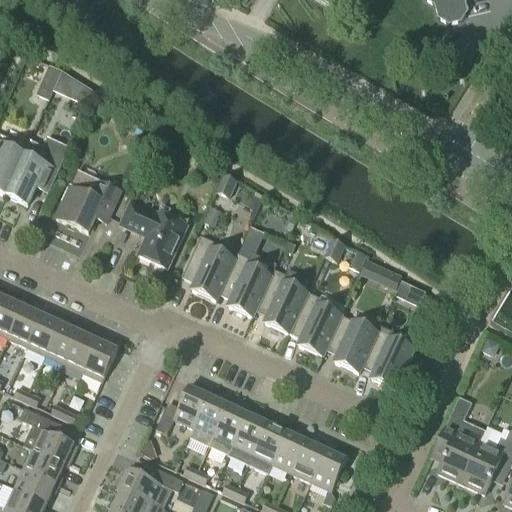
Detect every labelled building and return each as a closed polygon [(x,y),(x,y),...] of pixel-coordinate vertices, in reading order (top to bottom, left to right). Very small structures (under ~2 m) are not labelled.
[(320,0),(340,11),(346,0),(320,0)] [(423,0),(424,2),(434,9),(437,21),(448,28),(461,25),(467,14),(465,5),(467,0),(423,0)] [(47,68),(42,78),(55,86),(61,76),(47,68)] [(63,100),(71,82),(62,76),(53,95),(63,100)] [(0,196),(6,200),(24,159),(12,154),(14,151),(16,152),(19,146),(7,141),(6,143),(0,139),(0,196)] [(24,159),(6,200),(27,209),(35,192),(48,198),(51,190),(69,151),(47,141),(43,151),(30,145),(24,159)] [(173,153),(168,143),(156,149),(160,159),(173,153)] [(120,195),(98,185),(77,175),(55,222),(88,237),(95,222),(106,227),(120,195)] [(235,186),(223,181),(216,197),(228,203),(235,186)] [(137,260),(166,273),(186,230),(157,216),(157,218),(129,205),(118,229),(146,242),(137,260)] [(203,227),(213,231),(220,216),(209,211),(203,227)] [(286,231),(291,234),(296,223),(291,221),(286,231)] [(231,271),(234,264),(210,253),(213,246),(200,240),(181,282),(193,287),(190,293),(216,305),(219,299),(218,299),(230,271),(231,271)] [(282,256),(291,259),(297,245),(289,241),(282,256)] [(324,261),(336,267),(344,250),(332,245),(324,261)] [(218,299),(219,299),(229,304),(226,310),(252,322),(255,316),(254,316),(270,280),(246,269),(249,263),(237,257),(234,264),(231,271),(230,271),(218,299)] [(366,263),(356,258),(349,273),(359,278),(366,264),(366,263)] [(375,285),(394,295),(401,283),(382,273),(375,285)] [(270,280),(254,316),(255,316),(265,321),(263,326),(288,338),(307,296),(306,296),(306,297),(302,295),(307,283),(287,274),(285,279),(273,274),(270,280)] [(403,304),(409,290),(401,287),(395,300),(403,304)] [(324,355),(340,320),(345,309),(321,298),(319,302),(307,296),(288,338),(299,343),(296,349),(322,361),(325,355),(324,355)] [(0,314),(0,339),(8,344),(10,344),(23,311),(5,303),(0,314)] [(42,320),(23,311),(10,344),(27,352),(42,320)] [(61,328),(42,320),(27,352),(46,361),(61,328)] [(377,336),(376,336),(340,320),(324,355),(325,355),(335,360),(333,365),(359,377),(361,372),(361,371),(377,336)] [(79,337),(61,328),(46,361),(64,369),(79,337)] [(379,330),(376,336),(377,336),(361,371),(361,372),(372,376),(369,382),(395,394),(414,353),(389,342),(392,336),(379,330)] [(97,345),(79,337),(64,369),(82,378),(97,345)] [(481,355),(494,361),(500,348),(487,342),(481,355)] [(102,387),(117,354),(97,345),(82,378),(102,387)] [(193,433),(208,400),(209,401),(211,397),(190,387),(176,416),(165,411),(155,434),(166,439),(173,424),(193,433)] [(17,392),(13,401),(25,406),(29,398),(17,392)] [(40,403),(29,398),(25,406),(36,411),(40,403)] [(213,442),(228,410),(209,401),(208,400),(193,433),(194,433),(190,442),(209,450),(213,442)] [(437,477),(461,488),(480,446),(485,434),(463,425),(471,407),(458,401),(430,463),(441,468),(437,477)] [(54,409),(50,418),(62,423),(66,415),(54,409)] [(213,442),(232,451),(248,418),(228,410),(213,442)] [(31,453),(64,469),(64,470),(67,471),(77,450),(48,437),(53,426),(24,412),(19,424),(32,430),(23,450),(31,453)] [(73,428),(77,420),(66,415),(62,423),(73,428)] [(248,469),(267,428),(248,418),(232,451),(228,460),(248,469)] [(272,469),(287,437),(267,428),(248,469),(268,478),(272,469)] [(495,453),(480,446),(461,488),(484,499),(495,474),(506,479),(511,466),(511,435),(510,436),(506,445),(500,443),(495,453)] [(272,469),(291,478),(306,445),(287,437),(272,469)] [(155,462),(150,445),(143,447),(138,458),(150,464),(155,462)] [(325,454),(324,454),(306,445),(291,478),(311,487),(325,454)] [(326,450),(324,454),(325,454),(311,487),(331,496),(348,460),(326,450)] [(31,453),(22,473),(55,488),(64,470),(64,469),(31,453)] [(183,479),(194,484),(198,475),(187,470),(183,479)] [(120,495),(157,511),(163,511),(172,494),(177,497),(183,485),(160,475),(155,486),(126,472),(116,494),(120,496),(120,495)] [(46,508),(55,488),(22,473),(13,492),(46,508)] [(204,489),(208,480),(198,475),(194,484),(204,489)] [(222,497),(233,502),(237,493),(226,488),(222,497)] [(13,492),(4,511),(44,511),(46,508),(13,492)] [(237,493),(233,502),(244,507),(248,498),(237,493)] [(196,505),(207,510),(212,499),(201,494),(196,505)] [(157,511),(120,495),(120,496),(112,511),(157,511)]
